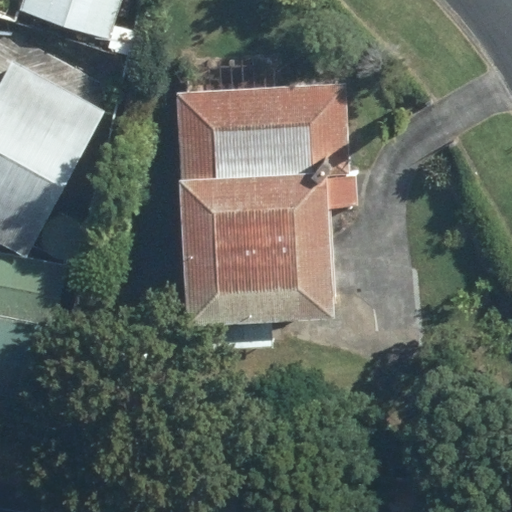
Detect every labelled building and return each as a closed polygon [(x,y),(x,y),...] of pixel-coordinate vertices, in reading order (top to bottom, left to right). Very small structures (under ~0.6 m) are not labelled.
[(28,0),(27,6),(116,36),(128,0),(28,0)] [(131,53),(139,31),(123,25),(115,48),(131,53)] [(0,233),(34,252),(114,102),(23,55),(0,98),(0,233)] [(194,189),(200,316),(206,316),(207,346),(281,343),(279,312),(348,309),(345,202),(366,201),(366,168),(360,168),(356,78),(184,85),(189,190),(194,189)] [(0,394),(43,403),(72,261),(2,247),(0,259),(0,394)]
